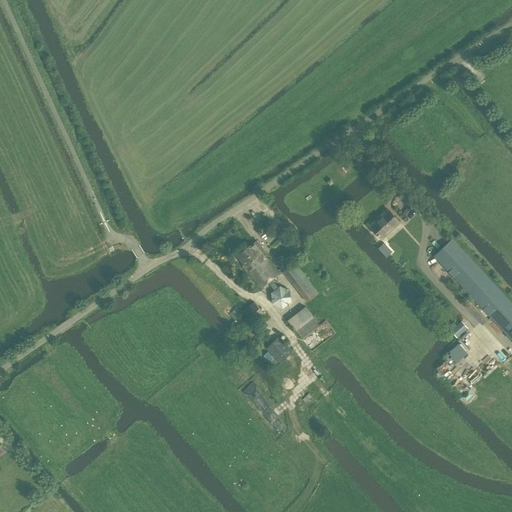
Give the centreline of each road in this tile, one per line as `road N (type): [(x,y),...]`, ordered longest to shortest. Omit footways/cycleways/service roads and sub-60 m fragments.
road 1 (unclassified): [(148,267),(511,22)]
road 2 (unclassified): [(0,371),(148,267)]
